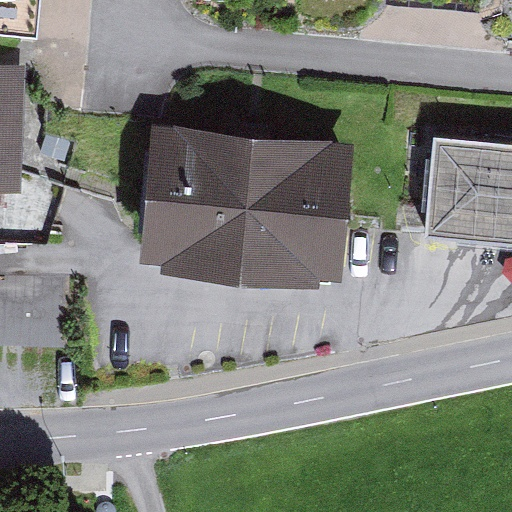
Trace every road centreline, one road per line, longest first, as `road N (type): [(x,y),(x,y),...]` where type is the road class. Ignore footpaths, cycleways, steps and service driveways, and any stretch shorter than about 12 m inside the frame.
road 1 (tertiary): [(511,359),(127,434),(0,441)]
road 2 (residential): [(511,73),(123,41)]
